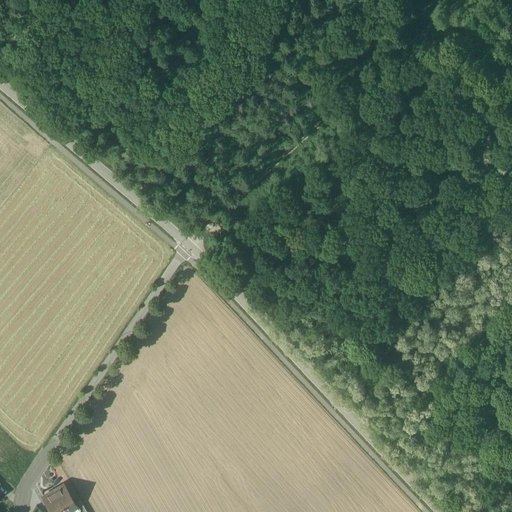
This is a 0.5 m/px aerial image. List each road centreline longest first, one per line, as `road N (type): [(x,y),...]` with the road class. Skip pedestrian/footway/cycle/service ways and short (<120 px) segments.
road 1 (track): [(464,0),(189,245)]
road 2 (unclassified): [(189,245),(441,511)]
road 3 (residential): [(16,511),(30,475),(189,245)]
road 4 (unclassified): [(0,83),(189,245)]
